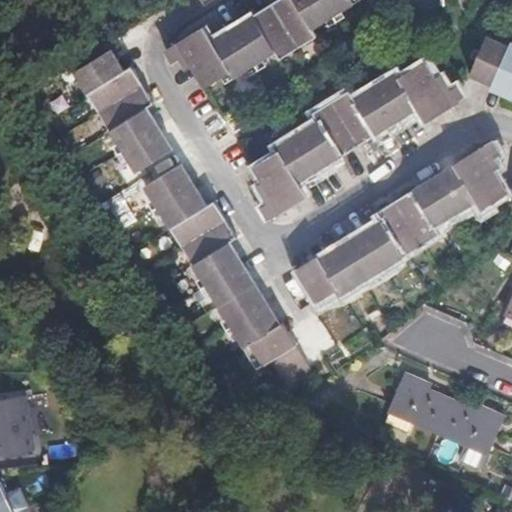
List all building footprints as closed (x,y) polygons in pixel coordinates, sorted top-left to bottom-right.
[(282,46),(286,54),(304,43),(278,0),(273,0),(260,9),(282,46)] [(278,0),(304,43),(321,32),(316,25),(302,0),(278,0)] [(302,0),(316,25),(336,13),(328,0),(302,0)] [(328,0),(336,13),(357,0),(328,0)] [(282,46),(260,9),(237,22),(259,59),(282,46)] [(208,84),(236,67),(216,35),(208,22),(169,46),(177,59),(189,52),(208,84)] [(216,35),(236,67),(238,71),(259,59),(237,22),(216,35)] [(471,75),(493,85),(511,44),(487,34),(471,75)] [(511,42),(511,44),(493,85),(491,89),(510,97),(511,93),(511,42)] [(112,45),(75,68),(89,91),(126,68),(112,45)] [(430,60),(403,76),(422,107),(430,121),(471,97),(463,84),(449,92),(430,60)] [(126,68),(89,91),(99,107),(145,79),(135,62),(126,68)] [(380,133),(422,107),(403,76),(399,70),(358,95),(380,133)] [(110,126),(149,103),(156,99),(145,79),(99,107),(110,126)] [(363,142),(380,133),(358,95),(353,87),(336,97),(363,142)] [(363,142),(336,97),(319,108),(323,116),(346,153),(363,142)] [(149,103),(110,126),(123,148),(162,125),(149,103)] [(302,129),(323,167),(346,153),(323,116),(302,129)] [(162,125),(123,148),(136,168),(175,146),(162,125)] [(302,129),(280,142),(283,147),(302,179),(323,167),(302,129)] [(505,154),(496,140),(457,164),(479,200),(485,209),(511,192),(511,191),(494,162),(505,154)] [(310,193),(302,179),(283,147),(255,164),(275,196),(264,203),(272,216),(310,193)] [(183,162),(146,183),(159,204),(195,182),(183,162)] [(437,176),(459,212),(479,200),(457,164),(437,176)] [(416,189),(437,225),(459,212),(437,176),(416,189)] [(172,225),(208,203),(195,182),(159,204),(172,225)] [(397,199),(424,244),(442,233),(437,225),(416,189),(397,199)] [(208,203),(172,225),(182,242),(227,215),(217,198),(208,203)] [(384,219),(406,255),(424,244),(397,199),(379,210),(384,219)] [(193,260),(230,238),(238,233),(227,215),(182,242),(193,260)] [(363,231),(384,268),(406,255),(384,219),(363,231)] [(384,268),(363,231),(342,244),(363,281),(384,268)] [(244,260),(230,238),(193,260),(207,283),(244,260)] [(320,258),(342,294),(363,281),(342,244),(320,258)] [(320,258),(319,255),(297,268),(321,307),(342,294),(320,258)] [(244,260),(207,283),(219,304),(257,281),(244,260)] [(257,281),(219,304),(231,324),(269,302),(257,281)] [(269,302),(231,324),(244,345),(282,322),(269,302)] [(272,359),(297,344),(284,321),(282,322),(244,345),(258,368),(272,359)] [(287,383),(312,368),(297,344),(272,359),(287,383)] [(441,432),(455,399),(431,388),(433,383),(406,371),(389,410),(441,432)] [(0,454),(39,452),(35,393),(0,395),(0,454)] [(477,408),(455,399),(441,432),(467,444),(461,459),(481,468),(488,453),(489,453),(505,415),(479,404),(477,408)] [(19,478),(0,484),(0,511),(20,511),(29,510),(19,478)]
